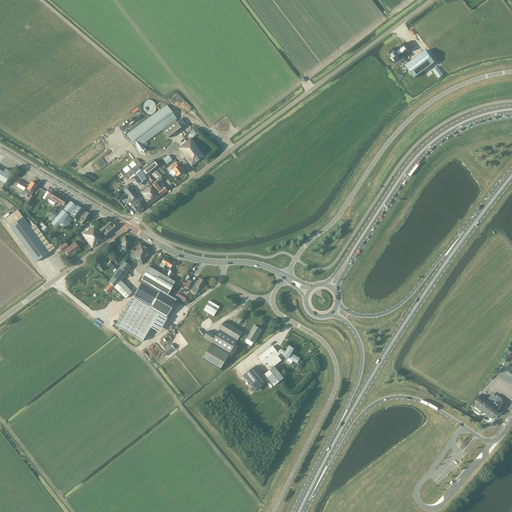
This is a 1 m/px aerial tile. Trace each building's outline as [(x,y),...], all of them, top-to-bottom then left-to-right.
[(404,43),(400,46),(396,49),(394,47),(388,53),(391,57),(390,58),(392,62),(394,61),(401,56),(405,53),(410,50),(404,43)] [(404,66),(413,78),(433,63),(424,51),(404,66)] [(442,75),(436,67),(432,71),(438,79),(442,75)] [(176,119),(166,105),(126,135),(136,148),(139,152),(145,148),(142,144),(176,119)] [(180,118),(176,122),(181,129),(185,125),(180,118)] [(180,144),(181,146),(178,148),(190,166),(204,156),(190,138),(186,141),(185,141),(180,144)] [(168,155),(163,159),(167,164),(172,160),(168,155)] [(139,172),(140,171),(132,161),(122,169),(129,179),(133,176),(139,172)] [(153,161),(142,170),(147,176),(158,167),(153,161)] [(172,170),(169,172),(172,176),(175,174),(177,176),(181,173),(182,174),(183,174),(184,173),(184,172),(184,171),(185,170),(183,167),(181,169),(179,168),(175,163),(171,167),(172,169),(172,170)] [(159,168),(151,174),(151,175),(154,178),(156,179),(158,177),(159,179),(163,175),(164,174),(159,168)] [(0,189),(0,190),(11,172),(5,169),(4,170),(2,169),(1,171),(0,170),(0,189)] [(139,172),(133,177),(138,184),(144,179),(139,172)] [(25,192),(28,194),(29,195),(30,195),(36,186),(30,182),(27,187),(26,186),(26,185),(19,181),(16,186),(25,192)] [(166,191),(162,186),(160,188),(155,182),(152,185),(156,190),(156,191),(160,196),(166,191)] [(135,204),(133,206),(138,213),(145,208),(127,184),(121,189),(131,201),(132,200),(135,204)] [(160,196),(156,191),(151,185),(148,187),(147,187),(140,192),(145,199),(144,200),(148,205),(160,196)] [(46,191),(42,198),(46,201),(50,194),(46,191)] [(56,202),(63,206),(65,207),(68,203),(65,201),(66,200),(52,192),(47,199),(55,204),(56,202)] [(57,227),(61,223),(68,215),(75,207),(70,201),(68,203),(65,207),(58,214),(54,219),(50,223),(56,228),(57,227)] [(91,215),(76,205),(69,216),(81,223),(85,219),(87,220),(91,215)] [(48,214),(54,219),(58,214),(52,209),(48,214)] [(18,210),(4,220),(35,262),(54,248),(51,244),(49,245),(34,224),(33,225),(27,217),(24,219),(18,210)] [(64,226),(65,227),(72,220),(68,215),(61,223),(64,226)] [(107,222),(99,229),(107,238),(116,229),(112,225),(107,222)] [(41,227),(40,229),(42,231),(47,226),(45,224),(44,225),(43,225),(41,223),(39,225),(41,227)] [(90,228),(81,234),(91,248),(103,240),(94,227),(91,229),(90,228)] [(120,252),(121,249),(126,253),(133,242),(124,236),(119,243),(118,246),(116,249),(120,252)] [(64,242),(58,247),(62,252),(64,251),(69,257),(74,253),(75,253),(80,250),(73,242),(67,246),(64,242)] [(139,244),(134,252),(131,250),(128,256),(135,260),(134,261),(141,265),(150,250),(139,244)] [(101,252),(93,257),(99,265),(106,259),(101,252)] [(170,268),(172,264),(163,258),(161,263),(159,266),(162,268),(164,265),(170,268)] [(112,260),(107,264),(113,272),(118,268),(112,260)] [(125,299),(131,293),(120,282),(130,267),(123,261),(109,282),(110,283),(114,287),(125,299)] [(134,295),(115,326),(142,342),(158,314),(165,318),(167,313),(175,300),(167,295),(174,282),(148,267),(139,282),(140,283),(134,295)] [(203,285),(204,286),(206,284),(204,283),(205,282),(203,281),(203,280),(203,279),(201,278),(200,278),(200,279),(199,279),(197,281),(196,280),(195,282),(194,282),(193,283),(188,280),(184,286),(195,293),(197,291),(198,288),(200,289),(203,285)] [(220,370),(241,336),(242,332),(224,321),(216,336),(207,331),(203,338),(211,343),(201,360),(220,370)] [(248,336),(242,332),(241,336),(254,343),(261,330),(254,325),(248,336)] [(165,351),(167,354),(175,348),(171,344),(165,348),(166,350),(165,351)] [(282,356),(296,364),(299,359),(290,354),(293,349),(289,346),(285,352),(280,350),(277,353),(272,346),(257,358),(263,366),(267,363),(271,368),(281,361),(278,356),(281,354),(283,355),(282,356)] [(255,366),(243,376),(255,391),(269,380),(273,386),(283,378),(274,367),(263,376),(255,366)] [(478,402),(474,406),(481,411),(492,419),(492,418),(495,419),(497,416),(505,406),(506,403),(496,395),(495,397),(493,395),(492,398),(490,396),(488,398),(484,396),(482,398),(478,395),(475,400),(478,402)] [(421,438),(395,473),(411,486),(438,451),(421,438)]
